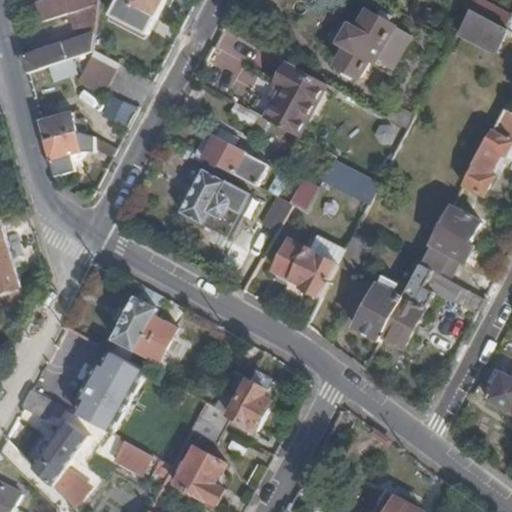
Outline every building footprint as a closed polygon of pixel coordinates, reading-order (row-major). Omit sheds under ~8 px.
[(72,13),(101,4),(100,0),(44,0),(50,21),(72,13)] [(120,0),(112,14),(150,34),(167,0),(120,0)] [(506,27),(511,16),(511,13),(500,7),(486,0),(478,0),(474,10),(506,27)] [(29,73),(95,52),(101,4),(72,13),(77,29),(86,26),(89,36),(59,45),(25,56),(29,73)] [(474,10),(460,35),(476,44),(499,56),(511,30),(506,27),(474,10)] [(362,34),(353,50),(343,68),(348,71),(346,76),(356,82),(358,77),(365,79),(374,62),(380,64),(382,60),(397,67),(413,37),(393,25),(395,18),(385,13),(383,18),(373,14),(362,34)] [(348,47),(353,50),(362,34),(355,31),(348,47)] [(223,32),(212,61),(241,72),(252,43),(223,32)] [(119,68),(95,55),(87,70),(80,83),(106,96),(119,68)] [(285,89),(268,120),(297,136),(310,111),(325,83),(288,62),(276,84),(285,89)] [(130,127),(140,108),(130,103),(119,122),(130,127)] [(259,115),(238,103),(232,114),(253,126),(259,115)] [(466,186),(488,198),(498,177),(495,174),(504,156),(509,159),(511,152),(511,111),(507,109),(488,145),(466,186)] [(49,142),(80,132),(89,130),(86,117),(78,119),(76,113),(44,122),(49,142)] [(259,115),(253,126),(262,131),(268,120),(259,115)] [(251,182),(286,202),(294,186),(267,172),(271,165),(243,150),(247,142),(228,131),(225,140),(215,135),(204,157),(251,182)] [(99,150),(99,139),(80,132),(49,142),(58,178),(79,172),(75,156),(86,153),(98,153),(99,150)] [(114,157),(118,150),(99,139),(99,150),(114,157)] [(335,159),(325,182),(336,187),(347,165),(335,159)] [(228,182),(206,171),(184,213),(207,224),(213,212),(223,218),(229,215),(233,206),(231,200),(222,195),(228,182)] [(344,191),(355,196),(360,187),(348,182),(344,191)] [(319,191),(304,183),(294,203),(309,211),(319,191)] [(480,220),(491,200),(488,198),(466,186),(447,221),(423,265),(441,275),(444,269),(453,273),(458,264),(449,259),(451,254),(464,260),(484,222),(480,220)] [(0,293),(23,287),(3,218),(0,218),(0,293)] [(357,232),(340,265),(357,274),(374,241),(357,232)] [(304,290),(323,300),(340,266),(319,256),(293,242),(277,273),(305,287),(304,290)] [(479,315),(488,299),(441,275),(423,265),(406,298),(384,338),(407,350),(437,293),(479,315)] [(382,342),(384,338),(406,298),(394,292),(399,283),(387,276),(358,329),(382,342)] [(163,307),(167,297),(147,287),(142,297),(163,307)] [(158,317),(163,307),(142,297),(138,295),(127,318),(116,340),(162,363),(181,328),(158,317)] [(78,333),(69,328),(61,343),(70,348),(78,333)] [(78,415),(115,435),(127,412),(137,393),(149,371),(111,351),(105,364),(101,364),(93,377),(89,385),(81,400),(85,402),(78,415)] [(511,376),(498,369),(491,383),(497,386),(490,400),(511,411),(511,376)] [(218,408),(233,415),(252,382),(237,374),(218,408)] [(84,383),(89,385),(93,377),(89,375),(84,383)] [(252,382),(233,415),(260,429),(275,403),(265,398),(268,390),(252,382)] [(49,419),(58,403),(34,390),(24,406),(49,419)] [(142,396),(137,393),(127,412),(132,415),(142,396)] [(202,416),(226,428),(233,415),(218,408),(208,403),(202,416)] [(356,422),(344,415),(331,439),(344,445),(356,422)] [(202,416),(194,430),(218,442),(226,428),(202,416)] [(37,469),(70,501),(79,488),(63,475),(91,436),(71,422),(56,443),(53,440),(51,440),(45,442),(42,449),(42,454),(46,457),(37,469)] [(158,483),(165,486),(167,484),(175,467),(129,442),(122,454),(154,472),(152,477),(159,481),(158,483)] [(229,463),(198,446),(187,466),(182,464),(178,471),(184,473),(178,483),(220,506),(229,490),(218,484),(229,463)] [(317,486),(306,480),(292,504),(304,511),(317,486)] [(0,481),(0,511),(10,511),(21,492),(0,481)] [(419,511),(422,508),(388,489),(375,511),(419,511)]
